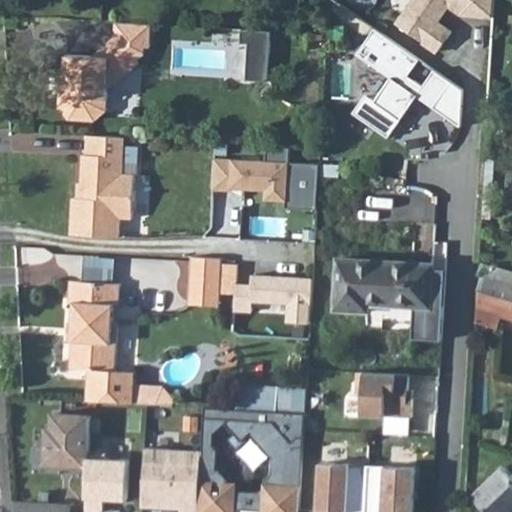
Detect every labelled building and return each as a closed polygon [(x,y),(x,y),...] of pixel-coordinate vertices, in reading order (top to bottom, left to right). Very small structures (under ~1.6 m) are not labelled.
[(411,0),(396,22),(436,51),(451,30),(436,20),(450,0),(461,8),(461,12),(492,15),(493,0),(411,0)] [(92,51),(65,49),(63,91),(58,91),(57,103),(66,115),(91,117),(102,107),(104,85),(135,60),(134,58),(143,51),(143,43),(148,44),(150,21),(115,18),(114,32),(92,51)] [(268,28),(239,26),(238,40),(246,40),(243,77),(265,78),(268,28)] [(364,92),(350,111),(385,135),(414,94),(458,124),(458,121),(460,88),(432,68),(420,84),(406,74),(417,58),(373,27),(355,52),(389,76),(373,99),(364,92)] [(493,59),(490,104),(498,105),(498,102),(501,59),(493,59)] [(85,133),(84,153),(80,152),(78,180),(75,180),(74,196),(69,196),(67,233),(116,236),(117,216),(128,217),(131,173),(120,172),(122,135),(85,133)] [(130,137),(127,170),(139,171),(142,138),(130,137)] [(317,166),(214,160),(212,189),(262,193),(262,200),(285,202),(285,208),(315,210),(317,166)] [(84,277),(113,279),(115,255),(85,253),(84,277)] [(188,296),(204,297),(209,298),(211,257),(206,257),(190,257),(188,296)] [(209,298),(217,298),(217,293),(234,294),(234,284),(236,258),(211,257),(209,298)] [(414,307),(413,338),(442,340),(445,276),(433,276),(434,264),(338,258),(335,310),(368,312),(368,302),(380,303),(380,306),(414,307)] [(511,270),(494,265),(489,278),(511,284),(511,270)] [(250,285),(234,284),(234,294),(233,312),(251,313),(252,304),(285,305),(284,325),(313,327),(315,276),(250,273),(250,285)] [(477,290),(511,300),(511,284),(489,278),(482,276),(478,285),(477,290)] [(91,402),(134,405),(135,387),(135,382),(125,382),(126,372),(115,372),(117,324),(111,324),(113,307),(117,307),(118,285),(69,282),(68,306),(73,306),(71,369),(89,370),(93,371),(91,402)] [(476,322),(497,329),(501,314),(511,317),(511,300),(477,290),(476,322)] [(408,373),(356,371),(355,393),(361,393),(360,414),(410,416),(411,398),(407,398),(408,373)] [(135,382),(136,373),(126,372),(125,382),(135,382)] [(135,387),(134,405),(173,406),(174,399),(164,389),(135,387)] [(200,511),(228,511),(229,510),(244,510),(265,511),(264,511),(297,511),(303,413),(224,409),(202,408),(200,439),(200,451),(196,508),(201,508),(200,511)] [(87,472),(88,454),(89,432),(79,431),(80,416),(53,415),(52,431),(42,430),(41,450),(46,450),(45,465),(70,466),(70,471),(87,472)] [(200,451),(144,448),(141,506),(160,508),(160,504),(179,505),(179,511),(195,511),(196,508),(200,451)] [(102,511),(103,500),(126,501),(128,461),(105,459),(105,455),(88,454),(87,472),(85,511),(102,511)] [(364,511),(367,466),(319,463),(317,511),(325,511),(364,511)] [(367,466),(364,511),(411,511),(414,469),(367,466)] [(475,495),(490,511),(511,511),(511,473),(505,466),(475,495)] [(17,511),(69,511),(69,505),(18,503),(17,511)]
